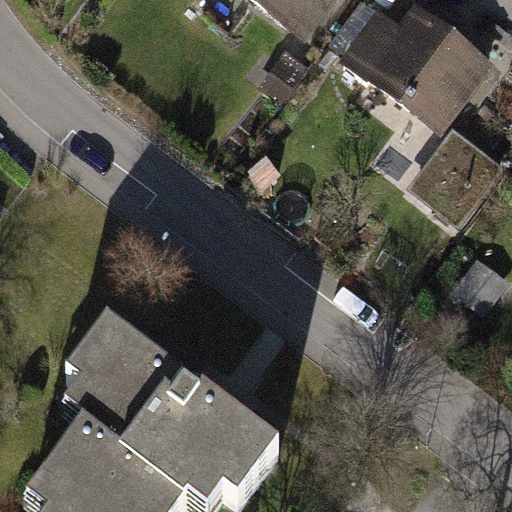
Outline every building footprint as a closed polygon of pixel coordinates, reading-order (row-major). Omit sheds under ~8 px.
[(240,0),(307,50),(345,0),(240,0)] [(498,77),(417,16),(402,36),(365,8),(339,42),(354,54),(342,70),(444,148),(498,77)] [(306,82),(282,64),(260,94),(284,112),(306,82)] [(508,289),(475,266),(443,312),(476,335),(508,289)] [(86,436),(28,511),(220,511),(226,506),(234,511),(245,511),(281,465),(203,406),(199,412),(184,401),(176,412),(171,407),(183,391),(108,335),(71,385),(83,394),(64,419),(86,436)]
